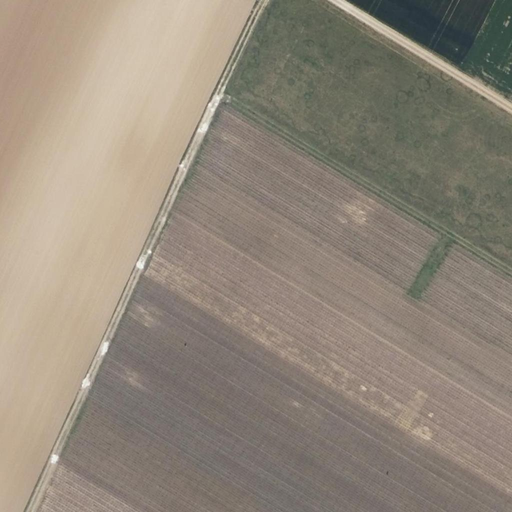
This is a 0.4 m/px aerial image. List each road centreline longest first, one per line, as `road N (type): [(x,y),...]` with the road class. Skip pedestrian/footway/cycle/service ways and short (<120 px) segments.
road 1 (track): [(27,511),(260,0)]
road 2 (track): [(511,266),(220,89)]
road 3 (track): [(511,107),(336,0)]
